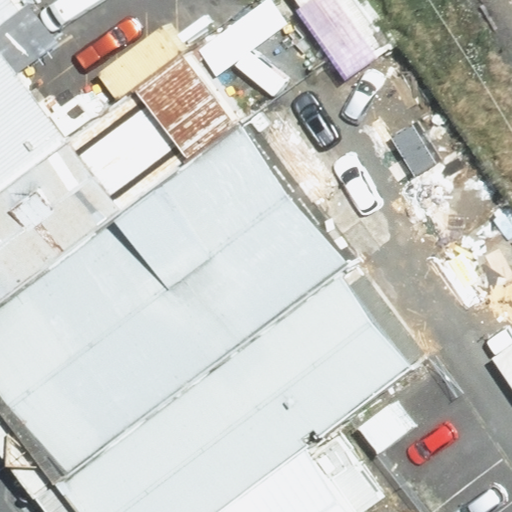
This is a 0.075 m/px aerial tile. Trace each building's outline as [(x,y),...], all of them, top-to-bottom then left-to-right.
[(0,0),(0,186),(55,145),(78,128),(0,27),(29,6),(24,0),(0,0)] [(181,47),(240,0),(106,0),(97,7),(148,72),(181,47)] [(404,34),(372,0),(314,0),(298,15),(356,78),(404,34)] [(114,223),(240,128),(181,50),(149,74),(78,128),(55,145),(114,223)] [(446,144),(398,81),(364,108),(413,170),(446,144)] [(114,223),(0,303),(0,406),(50,474),(352,256),(253,120),(240,128),(114,223)] [(0,303),(114,223),(55,145),(0,186),(0,303)] [(511,231),(459,274),(511,339),(511,231)] [(352,256),(50,474),(77,511),(216,511),(316,439),(428,359),(352,256)] [(369,511),(316,439),(216,511),(369,511)]
